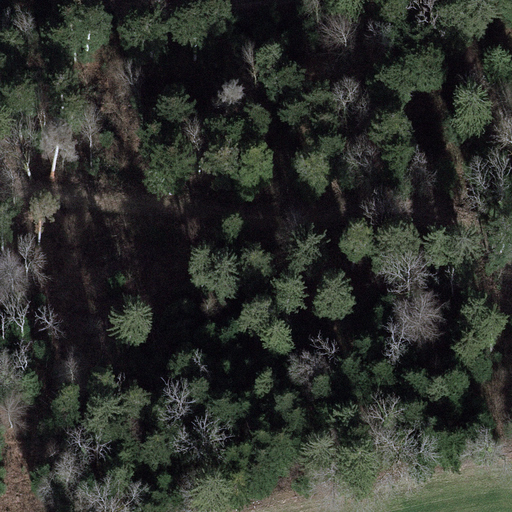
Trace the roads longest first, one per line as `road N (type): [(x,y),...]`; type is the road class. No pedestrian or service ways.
road 1 (track): [(511,263),(414,220),(223,222),(0,190)]
road 2 (track): [(61,0),(156,16),(302,0)]
road 3 (track): [(415,0),(433,9),(511,147)]
